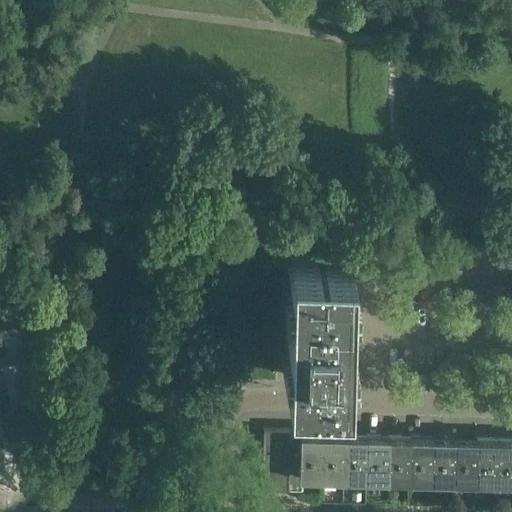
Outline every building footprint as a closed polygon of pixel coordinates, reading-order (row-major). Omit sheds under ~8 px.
[(308,231),(308,243),(327,243),(327,232),(308,231)] [(327,243),(308,243),(287,242),(283,375),(344,376),(348,244),(327,243)] [(321,481),(322,434),(323,427),(301,426),(301,437),(302,437),(301,472),(288,472),(288,489),(300,489),(301,480),(321,481)] [(322,434),(321,481),(344,481),(345,427),(323,427),(322,434)] [(367,428),(345,427),(344,481),(366,482),(367,428)] [(302,437),(301,437),(289,437),(289,429),(263,428),(263,430),(264,430),(263,487),(261,487),(261,489),(288,489),(288,472),(301,472),(302,437)] [(389,428),(367,428),(366,482),(388,483),(389,428)] [(410,429),(389,428),(388,483),(410,483),(410,429)] [(433,430),(410,429),(410,483),(432,484),(433,430)] [(455,430),(433,430),(432,484),(455,484),(455,430)] [(477,431),(455,430),(455,484),(476,485),(477,431)] [(499,431),(477,431),(476,485),(498,486),(499,431)] [(511,431),(499,431),(498,486),(511,485),(511,431)]
